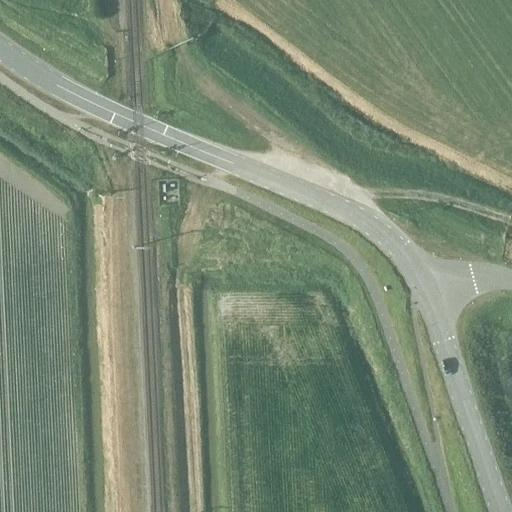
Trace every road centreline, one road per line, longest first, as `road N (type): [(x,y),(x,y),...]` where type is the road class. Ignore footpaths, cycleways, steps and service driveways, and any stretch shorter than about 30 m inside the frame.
road 1 (tertiary): [(421,276),(371,223),(117,115),(0,50)]
road 2 (track): [(162,0),(188,68),(337,184),(428,192),(511,224)]
road 3 (tertiary): [(498,511),(421,276)]
